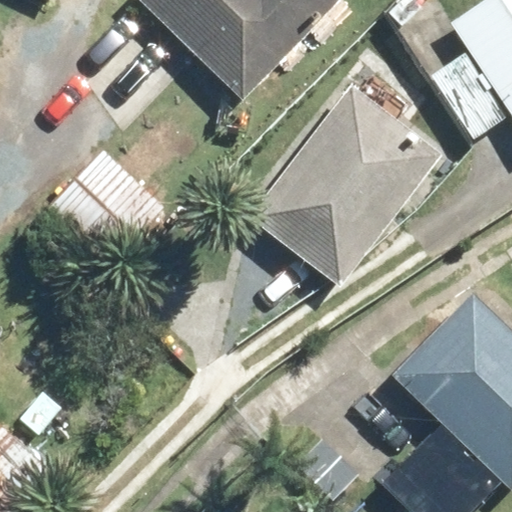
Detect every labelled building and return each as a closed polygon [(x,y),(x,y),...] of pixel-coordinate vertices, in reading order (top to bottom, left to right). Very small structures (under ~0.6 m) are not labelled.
[(137,0),(245,104),(347,0),(137,0)] [(511,0),(478,0),(449,20),(511,112),(511,0)] [(255,223),(341,287),(439,157),(353,92),(255,223)] [(171,210),(107,150),(44,218),(108,277),(171,210)] [(511,327),(477,293),(396,375),(511,490),(511,327)] [(1,443),(0,444),(0,511),(23,511),(48,484),(1,443)]
